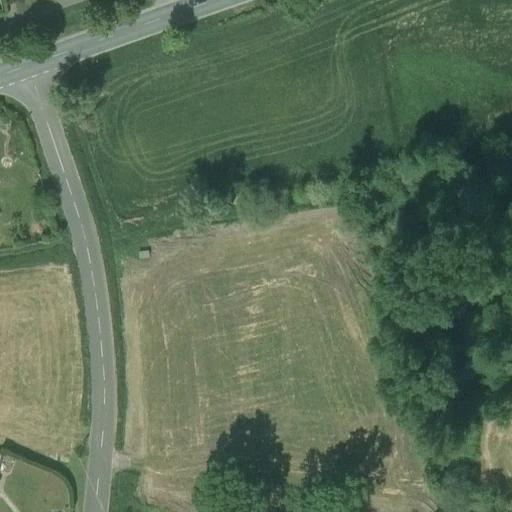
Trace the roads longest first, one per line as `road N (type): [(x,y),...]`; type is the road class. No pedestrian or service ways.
road 1 (unclassified): [(95,511),(108,393),(100,312),(29,66)]
road 2 (tertiary): [(29,66),(213,0)]
